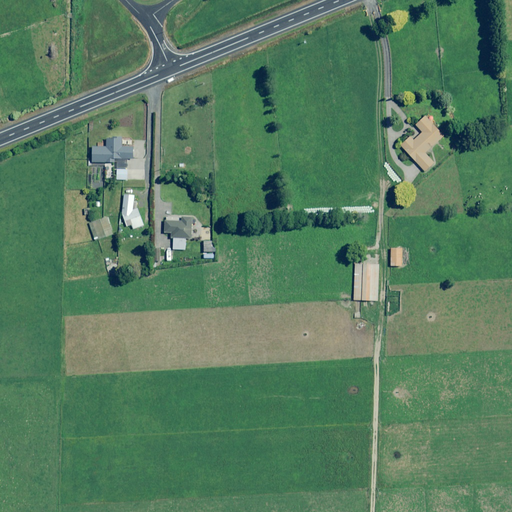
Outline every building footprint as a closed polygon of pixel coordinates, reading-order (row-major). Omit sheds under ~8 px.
[(433,121),(427,115),(416,125),(422,132),(414,140),(411,137),(401,146),(425,172),(434,163),(425,153),(444,136),(431,122),(433,121)] [(115,159),(119,159),(118,181),(129,181),(129,160),(134,160),(134,148),(123,147),(123,138),(108,138),(108,147),(94,146),(93,163),(115,163),(115,159)] [(104,190),(105,169),(90,169),(89,190),(104,190)] [(135,196),(125,195),(123,215),(128,227),(133,226),(134,229),(145,226),(140,209),(134,210),(135,196)] [(114,235),(108,218),(90,224),(96,241),(114,235)] [(194,218),(184,218),(183,222),(166,221),(166,233),(172,234),(172,238),(175,239),(174,250),(186,250),(187,239),(193,240),(194,218)] [(205,253),(216,253),(216,249),(213,249),(213,240),(205,240),(205,253)] [(402,249),(391,248),(391,266),(402,266),(402,249)] [(161,250),(151,250),(151,262),(161,262),(161,250)] [(118,275),(116,264),(108,265),(110,277),(118,275)] [(379,265),(355,264),(354,300),(378,301),(379,265)]
